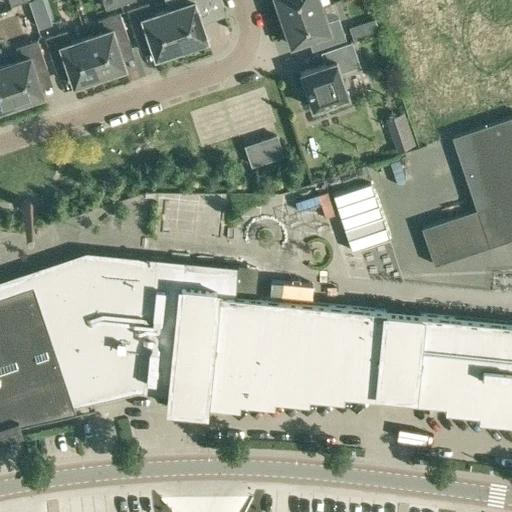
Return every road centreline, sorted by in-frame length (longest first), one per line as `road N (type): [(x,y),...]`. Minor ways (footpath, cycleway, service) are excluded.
road 1 (secondary): [(511,499),(266,473),(172,472),(0,492)]
road 2 (residential): [(0,149),(230,71),(247,49),(240,0)]
